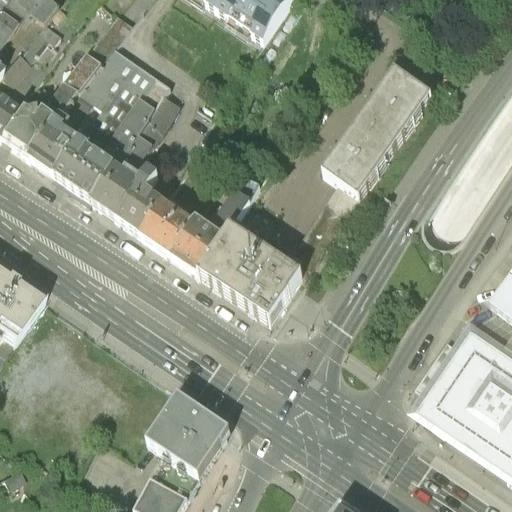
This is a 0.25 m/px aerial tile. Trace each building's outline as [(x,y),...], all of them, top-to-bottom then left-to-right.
[(0,0),(0,62),(32,23),(4,0),(0,0)] [(63,16),(44,0),(4,0),(32,23),(47,35),(49,32),(63,16)] [(173,0),(264,67),(304,13),(285,0),(173,0)] [(151,25),(122,62),(158,89),(172,98),(176,93),(198,58),(151,25)] [(47,35),(2,89),(0,90),(12,100),(51,51),(56,56),(64,46),(49,32),(47,35)] [(122,62),(105,83),(87,107),(106,121),(81,154),(100,168),(158,89),(122,62)] [(52,184),(57,188),(81,154),(61,141),(87,107),(105,83),(89,72),(36,138),(19,162),(25,166),(52,184)] [(397,83),(361,135),(397,160),(433,108),(397,83)] [(172,98),(158,89),(100,168),(121,182),(130,188),(151,157),(158,161),(193,105),(176,93),(172,98)] [(0,149),(1,150),(19,127),(0,115),(0,149)] [(1,150),(19,162),(36,138),(19,127),(1,150)] [(361,212),(397,160),(361,135),(325,187),(361,212)] [(57,188),(96,214),(121,182),(100,168),(81,154),(57,188)] [(96,214),(121,232),(144,197),(130,188),(121,182),(96,214)] [(226,254),(236,241),(264,201),(240,183),(200,236),(226,254)] [(121,232),(146,249),(170,217),(154,206),(163,193),(153,185),(144,197),(121,232)] [(146,249),(176,269),(200,236),(170,217),(146,249)] [(176,269),(202,287),(226,254),(200,236),(176,269)] [(236,241),(226,254),(202,287),(220,299),(256,323),(274,336),(305,289),(236,241)] [(511,280),(489,311),(511,328),(511,344),(508,351),(499,362),(473,344),(419,423),(511,486),(511,280)] [(37,310),(0,286),(0,334),(14,344),(37,310)] [(230,440),(179,406),(147,452),(163,463),(199,487),(230,440)] [(163,463),(151,486),(188,506),(199,487),(163,463)] [(22,485),(16,471),(0,478),(0,484),(4,493),(22,485)] [(151,486),(136,511),(184,511),(188,506),(151,486)]
